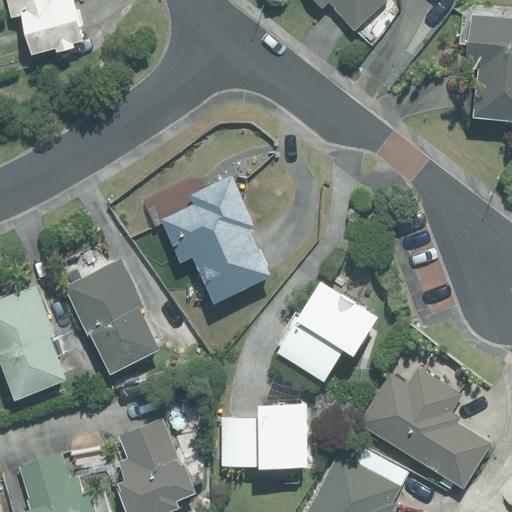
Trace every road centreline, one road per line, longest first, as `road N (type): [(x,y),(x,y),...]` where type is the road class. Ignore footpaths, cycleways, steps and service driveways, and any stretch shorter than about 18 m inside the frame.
road 1 (residential): [(511,291),(412,162),(227,41)]
road 2 (residential): [(0,196),(85,153),(227,41)]
